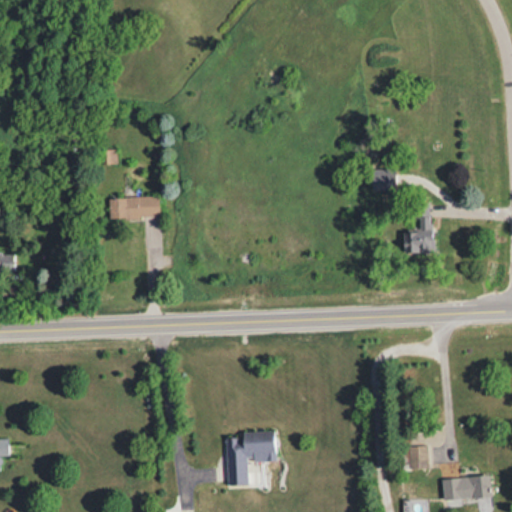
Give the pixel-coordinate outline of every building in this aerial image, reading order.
[(115,148),(101,148),(101,163),(115,163),(115,148)] [(157,217),(157,195),(107,196),(107,217),(157,217)] [(401,228),(401,251),(430,251),(429,200),(408,200),(408,228),(401,228)] [(0,268),(12,269),(12,254),(0,254),(0,268)] [(246,483),(245,460),(274,459),(273,431),(223,433),(226,484),(246,483)] [(426,445),(403,445),(403,467),(426,467),(426,445)] [(442,500),(489,496),(488,474),(440,478),(442,500)]
